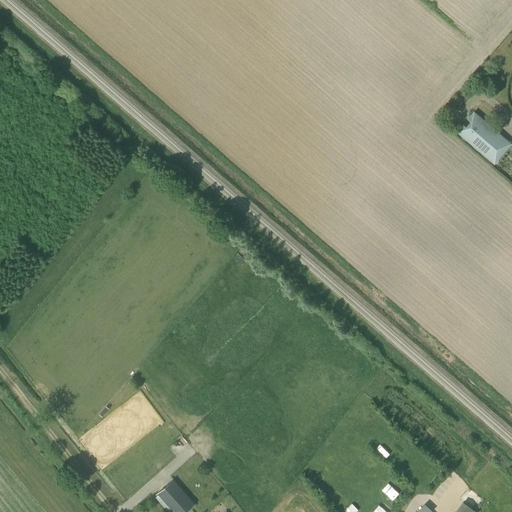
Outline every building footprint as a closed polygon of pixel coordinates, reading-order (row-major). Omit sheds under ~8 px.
[(495,165),(511,145),(511,144),(475,113),(458,133),(495,165)] [(388,442),(381,448),(388,455),(395,449),(388,442)] [(374,454),(367,458),(376,472),(383,467),(374,454)] [(190,466),(183,473),(204,492),(210,485),(190,466)] [(325,477),(327,468),(316,466),(314,475),(325,477)] [(431,481),(436,471),(430,468),(424,478),(431,481)] [(184,511),(194,503),(173,479),(155,494),(170,511),(184,511)] [(329,494),(335,501),(343,493),(337,486),(329,494)] [(211,487),(204,492),(213,504),(220,498),(211,487)] [(475,511),(462,502),(455,511),(475,511)] [(423,503),(415,511),(429,511),(431,511),(423,503)]
